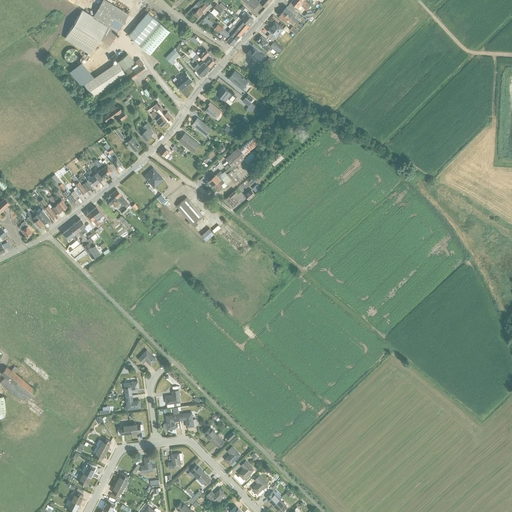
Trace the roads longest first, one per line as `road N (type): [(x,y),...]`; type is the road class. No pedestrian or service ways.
road 1 (unclassified): [(277,0),(169,133),(47,234)]
road 2 (residential): [(260,511),(188,438),(156,441)]
